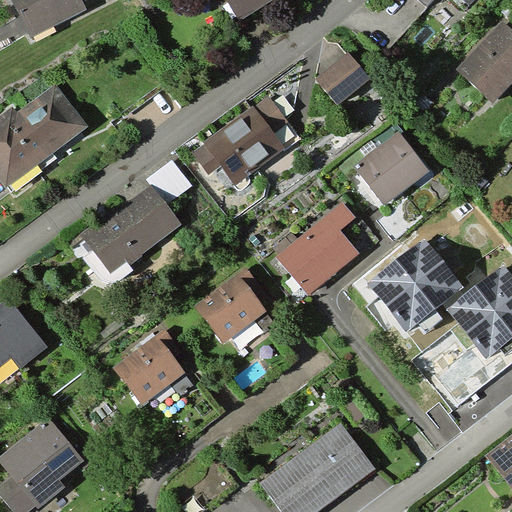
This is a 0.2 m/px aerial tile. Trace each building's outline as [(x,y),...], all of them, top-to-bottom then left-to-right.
[(85,0),(18,0),(39,40),(93,13),(85,0)] [(231,0),(247,24),(285,0),(231,0)] [(511,28),(507,24),(462,72),(499,107),(511,93),(511,28)] [(356,50),(318,78),(342,110),(380,82),(356,50)] [(19,110),(0,124),(0,176),(12,192),(93,129),(59,86),(23,115),(19,110)] [(301,137),(273,99),(209,146),(237,184),(301,137)] [(437,176),(404,133),(358,168),(392,211),(437,176)] [(156,185),(88,234),(118,276),(186,227),(156,185)] [(363,225),(348,207),(283,260),(314,299),(367,256),(350,235),(363,225)] [(460,286),(425,242),(371,285),(406,328),(460,286)] [(511,336),(511,279),(503,267),(451,308),(488,355),(511,336)] [(244,275),(201,308),(231,347),(275,314),(244,275)] [(14,299),(0,310),(0,372),(16,360),(25,372),(53,349),(14,299)] [(164,337),(120,370),(150,411),(195,377),(164,337)] [(56,419),(2,460),(17,479),(0,492),(0,494),(13,511),(32,511),(93,466),(56,419)] [(346,426),(265,487),(284,511),(330,511),(382,474),(346,426)] [(511,444),(490,460),(511,488),(511,444)]
